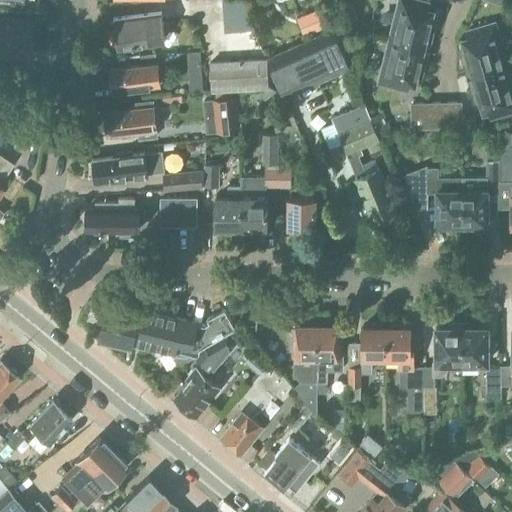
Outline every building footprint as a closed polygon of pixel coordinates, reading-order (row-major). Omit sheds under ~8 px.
[(400,1),(391,38),(426,47),(428,36),(432,37),(436,19),(432,18),(435,10),(428,8),(429,2),(421,0),(411,0),(411,4),(400,1)] [(308,12),(316,30),(331,23),(323,6),(308,12)] [(162,10),(114,15),(117,46),(165,41),(162,10)] [(0,45),(28,48),(31,20),(0,16),(0,45)] [(344,19),(341,32),(365,37),(368,24),(344,19)] [(470,64),(473,74),(507,64),(497,28),(485,31),(484,25),(467,30),(469,36),(462,38),(465,46),(461,48),(466,65),(470,64)] [(270,56),(287,92),(349,64),(332,27),(270,56)] [(423,57),(426,47),(391,38),(382,75),(393,78),(391,84),(408,88),(410,82),(417,84),(419,75),(423,76),(427,58),(423,57)] [(209,61),(211,89),(267,85),(265,58),(209,61)] [(157,61),(110,67),(113,88),(160,82),(157,61)] [(492,115),(509,110),(507,104),(511,102),(511,80),(507,64),(473,74),(476,85),(472,86),(477,104),(481,103),(484,111),(490,109),(492,115)] [(202,72),(189,73),(190,92),(204,91),(202,72)] [(282,93),(268,85),(262,96),(275,104),(282,93)] [(218,130),(238,129),(236,97),(216,98),(218,130)] [(108,131),(139,128),(139,135),(157,133),(153,98),(136,100),(136,107),(106,110),(106,117),(104,119),(105,124),(107,125),(108,131)] [(446,126),(445,101),(413,102),(413,127),(446,126)] [(445,101),(446,126),(475,125),(475,114),(462,114),(462,101),(445,101)] [(364,104),(334,117),(340,130),(348,150),(356,147),(378,138),(370,118),(364,104)] [(275,130),(299,129),(292,112),(288,114),(293,125),(275,125),(275,130)] [(507,119),(500,121),(502,128),(509,126),(507,119)] [(511,180),(511,145),(510,146),(510,132),(500,131),(500,156),(500,180),(511,180)] [(265,175),(242,175),(243,226),(249,226),(251,228),(261,228),(262,226),(267,226),(267,195),(266,195),(266,186),(278,186),(278,163),(278,134),(263,134),(263,163),(265,163),(265,175)] [(219,147),(206,148),(206,159),(218,159),(219,159),(219,147)] [(348,150),(347,151),(357,177),(358,176),(374,216),(397,207),(380,167),(367,172),(356,147),(348,150)] [(117,155),(94,157),(97,180),(149,174),(148,168),(165,166),(163,149),(134,153),(133,149),(119,150),(119,151),(117,155)] [(0,170),(6,174),(13,162),(0,153),(0,170)] [(500,180),(500,156),(493,156),(494,160),(487,160),(486,176),(462,176),(462,225),(474,225),(474,222),(487,222),(487,183),(500,183),(500,180)] [(220,185),(220,164),(218,164),(218,160),(206,161),(207,185),(220,185)] [(291,162),(278,163),(278,186),(291,186),(291,162)] [(462,225),(462,176),(462,172),(438,172),(438,163),(427,163),(427,186),(437,186),(437,221),(448,221),(448,224),(462,225)] [(166,188),(202,185),(200,169),(164,173),(166,188)] [(228,184),(228,195),(215,195),(215,226),(243,226),(242,175),(241,175),(241,184),(228,184)] [(140,208),(136,208),(136,196),(120,196),(119,200),(98,199),(98,206),(88,206),(87,229),(119,229),(140,229),(140,208)] [(161,225),(196,225),(197,196),(161,196),(161,225)] [(324,211),(316,211),(316,196),(289,196),(289,226),(316,225),(324,225),(324,211)] [(19,254),(6,244),(0,252),(0,262),(9,269),(19,254)] [(257,314),(285,314),(285,299),(257,299),(257,314)] [(139,314),(107,306),(99,337),(132,345),(133,340),(175,350),(197,355),(199,354),(200,349),(236,329),(225,309),(207,319),(209,323),(205,325),(140,309),(139,314)] [(297,356),(303,356),(303,378),(302,378),(291,365),(283,371),(294,385),(293,386),(306,402),(313,410),(316,412),(316,380),(318,325),(297,324),(297,356)] [(339,325),(318,325),(316,380),(328,380),(327,356),(339,356),(339,325)] [(387,356),(387,325),(362,325),(362,356),(363,356),(363,369),(372,369),(372,356),(387,356)] [(387,325),(387,356),(400,356),(400,365),(400,366),(400,394),(408,394),(408,409),(424,409),(423,366),(413,366),(413,343),(410,343),(410,325),(387,325)] [(433,361),(433,366),(423,366),(424,409),(434,409),(434,375),(443,375),(447,370),(447,362),(462,362),(462,326),(437,326),(437,361),(433,361)] [(488,326),(462,326),(462,362),(488,362),(488,326)] [(228,334),(205,347),(222,361),(238,342),(240,344),(245,338),(235,331),(231,336),(228,334)] [(0,359),(0,397),(19,376),(0,359)] [(511,364),(500,364),(501,384),(511,384),(511,361),(511,364)] [(196,414),(219,386),(206,375),(212,368),(205,362),(199,369),(197,367),(187,379),(188,380),(175,396),(196,414)] [(501,384),(500,364),(486,365),(486,397),(502,397),(501,384)] [(251,401),(244,409),(242,407),(233,417),(234,418),(221,434),(242,451),(263,424),(254,417),(280,386),(262,370),(242,394),(251,401)] [(362,372),(349,372),(349,385),(350,385),(350,398),(361,398),(361,385),(362,385),(362,372)] [(50,442),(72,417),(53,399),(30,424),(50,442)] [(0,419),(10,411),(2,400),(0,401),(0,419)] [(313,410),(306,402),(288,424),(296,430),(313,410)] [(335,407),(335,420),(346,421),(347,407),(335,407)] [(6,441),(14,448),(25,436),(17,429),(6,441)] [(75,487),(114,450),(100,436),(76,460),(79,463),(65,477),(75,487)] [(267,468),(265,470),(266,471),(285,486),(287,483),(297,491),(320,461),(297,442),(290,437),(290,436),(276,453),(278,455),(267,468)] [(114,450),(75,487),(86,499),(100,485),(103,488),(127,464),(114,450)] [(359,450),(340,474),(352,483),(359,475),(369,483),(378,490),(360,511),(400,511),(412,498),(393,482),(404,470),(390,459),(389,458),(381,468),(359,450)] [(480,453),(467,466),(479,477),(492,464),(480,453)] [(443,475),(439,479),(454,493),(465,482),(471,476),(464,469),(457,461),(456,462),(451,467),(443,475)] [(0,494),(7,489),(8,488),(7,487),(17,480),(5,465),(0,468),(0,494)] [(148,477),(114,510),(110,506),(103,511),(180,511),(174,505),(175,504),(148,477)] [(49,495),(58,504),(48,511),(63,511),(74,501),(68,494),(70,492),(61,484),(49,495)] [(7,489),(0,494),(0,511),(28,511),(8,488),(7,489)] [(424,511),(472,511),(444,489),(424,511)]
